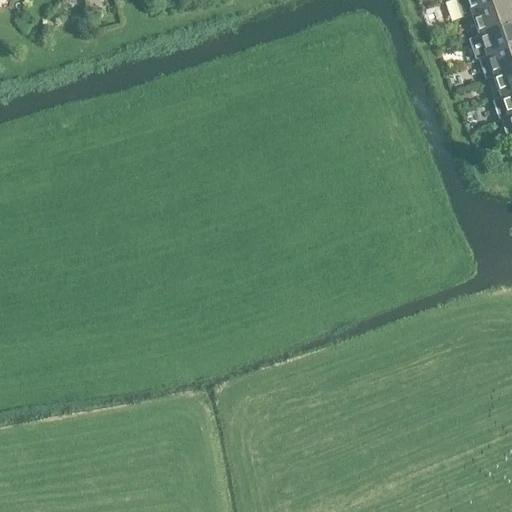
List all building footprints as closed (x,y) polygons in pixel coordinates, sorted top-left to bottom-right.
[(456,0),(463,21),(472,18),(507,5),(505,0),(456,0)] [(472,18),(479,38),(511,26),(511,19),(507,5),(472,18)] [(511,26),(479,38),(486,58),(511,49),(511,26)] [(511,49),(486,58),(479,61),(486,81),(493,79),(511,72),(511,49)] [(511,95),(511,72),(493,79),(500,99),(511,95)] [(511,95),(500,99),(493,102),(500,122),(511,118),(511,95)] [(511,118),(500,122),(508,143),(511,141),(511,118)]
